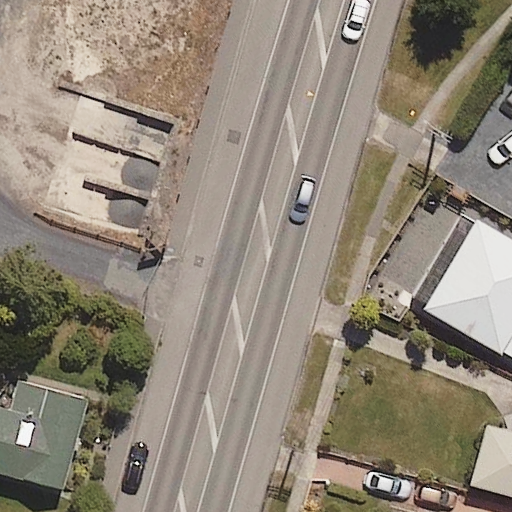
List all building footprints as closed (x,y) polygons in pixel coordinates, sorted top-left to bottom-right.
[(511,219),(511,159),(505,155),(477,197),(511,219)] [(511,235),(453,204),(402,299),(511,358),(511,235)] [(0,469),(56,486),(83,396),(42,384),(33,414),(0,404),(0,469)] [(511,428),(482,420),(466,479),(511,491),(511,428)] [(471,511),(426,500),(422,511),(471,511)]
